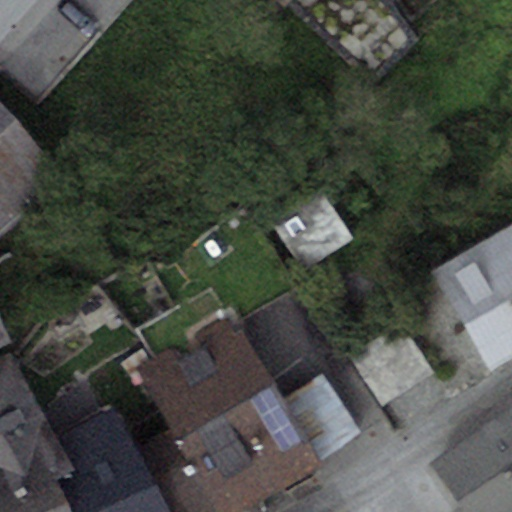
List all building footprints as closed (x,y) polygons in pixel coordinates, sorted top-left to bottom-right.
[(385,0),(284,0),(376,82),(414,40),(385,0)] [(0,232),(67,178),(0,105),(0,232)] [(303,280),(352,250),(321,201),(272,231),(303,280)] [(511,221),(431,273),(493,370),(511,358),(511,221)] [(0,345),(13,339),(0,313),(0,345)] [(138,368),(171,429),(176,438),(273,385),(234,315),(138,368)] [(0,357),(0,440),(45,419),(12,352),(0,357)] [(279,398),(273,385),(176,438),(171,429),(137,448),(171,511),(236,511),(322,465),(319,459),(360,437),(325,373),(279,398)] [(68,511),(171,511),(137,448),(114,407),(57,438),(75,469),(52,481),(68,511)] [(511,511),(511,409),(433,458),(466,511),(511,511)] [(57,438),(45,419),(0,440),(0,511),(68,511),(52,481),(75,469),(57,438)]
